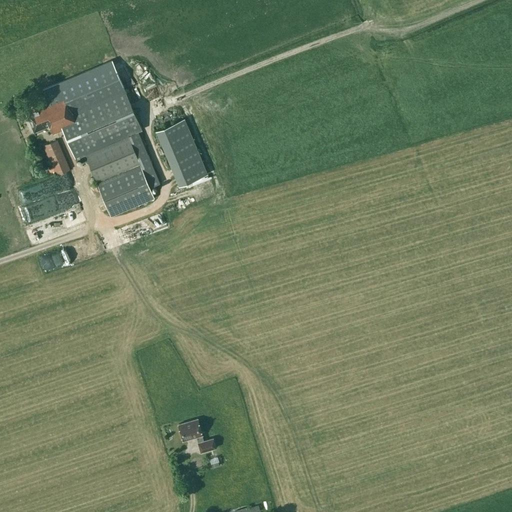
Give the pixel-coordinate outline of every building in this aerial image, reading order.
[(110,56),(67,73),(75,90),(26,111),(34,131),(50,125),(53,133),(63,129),(74,156),(78,154),(82,162),(87,160),(110,213),(153,195),(128,135),(141,129),(122,85),(110,56)] [(207,173),(184,118),(156,131),(179,185),(207,173)] [(69,168),(57,139),(43,145),(55,174),(69,168)] [(71,248),(75,247),(77,251),(85,248),(81,239),(69,244),(71,248)] [(197,418),(177,424),(182,440),(196,436),(200,452),(215,447),(213,438),(203,440),(197,418)] [(247,500),(262,496),(259,486),(245,490),(247,500)]
